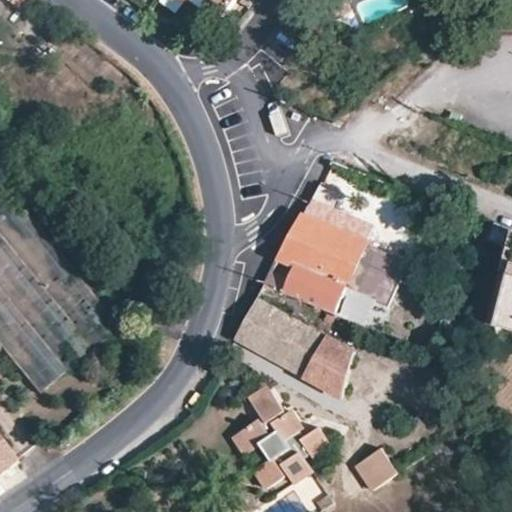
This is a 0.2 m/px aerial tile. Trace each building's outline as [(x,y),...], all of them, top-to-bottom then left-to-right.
[(32,1),(31,0),(13,0),(11,3),(23,13),(32,1)] [(163,0),(162,5),(180,11),(183,0),(163,0)] [(206,0),(205,1),(223,15),(233,0),(206,0)] [(461,112),(450,108),(448,115),(458,119),(461,112)] [(375,125),(371,135),(379,138),(384,129),(377,125),(375,125)] [(348,195),(321,183),(305,212),(370,239),(377,222),(378,219),(344,204),(348,195)] [(356,331),(374,296),(352,283),(368,244),(370,239),(305,212),(303,215),(278,261),(271,274),(266,283),(299,301),(341,324),(355,332),(356,331)] [(510,242),(498,324),(511,326),(511,225),(509,225),(494,220),(489,235),(510,242)] [(418,241),(377,222),(370,239),(368,244),(398,257),(392,270),(403,275),(406,268),(419,274),(431,249),(417,243),(418,241)] [(368,244),(352,283),(374,296),(381,298),(392,270),(398,257),(368,244)] [(287,324),(299,301),(266,283),(254,306),(287,324)] [(449,304),(436,348),(466,354),(476,322),(478,313),(449,304)] [(356,345),(329,331),(321,343),(287,324),(254,306),(250,313),(235,339),(345,398),(356,345)] [(248,398),(252,404),(270,392),(266,387),(248,398)] [(282,411),(270,392),(252,404),(262,421),(261,423),(258,419),(238,431),(252,453),(259,448),(268,462),(253,471),(266,490),(286,477),(282,472),(284,470),(293,483),(312,471),(304,458),(308,455),(312,459),(329,447),(318,428),(301,440),(297,434),(301,430),(288,410),(280,416),(278,414),(282,411)] [(246,456),(252,453),(238,431),(233,435),(246,456)] [(0,474),(15,463),(0,443),(0,474)] [(372,491),(397,475),(381,451),(356,466),(372,491)]
